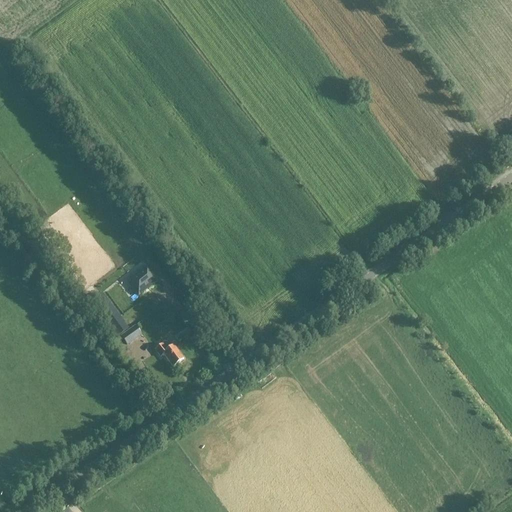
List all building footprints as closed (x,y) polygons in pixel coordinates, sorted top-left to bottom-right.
[(138,296),(157,282),(147,268),(128,283),(138,296)] [(102,295),(91,303),(108,326),(118,318),(102,295)] [(127,338),(137,352),(155,340),(145,326),(127,338)] [(174,347),(168,352),(163,345),(155,351),(159,358),(163,355),(173,369),(184,360),(174,347)] [(162,359),(155,361),(156,369),(163,367),(162,359)] [(356,478),(362,476),(360,469),(354,470),(356,478)]
